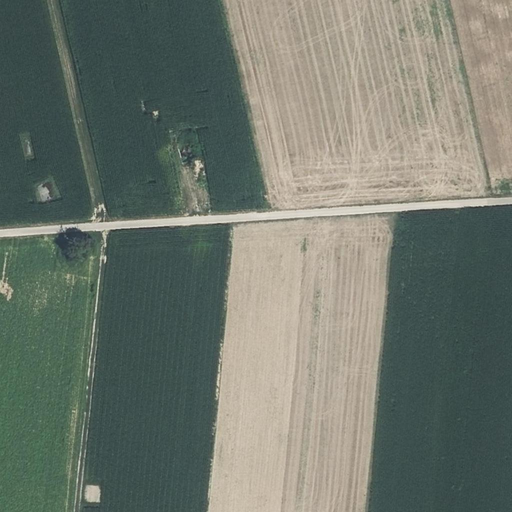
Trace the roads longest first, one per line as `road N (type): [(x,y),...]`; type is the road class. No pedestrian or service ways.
road 1 (track): [(77,511),(105,225),(53,0)]
road 2 (unclassified): [(511,202),(0,234)]
